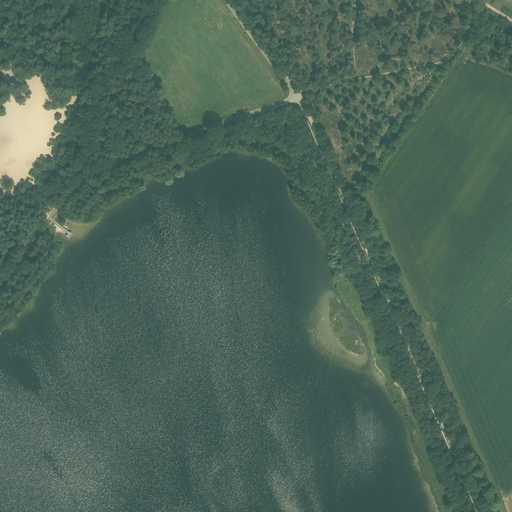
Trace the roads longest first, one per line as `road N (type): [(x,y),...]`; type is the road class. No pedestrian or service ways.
road 1 (unclassified): [(0,281),(92,167),(298,97),(225,0)]
road 2 (track): [(298,97),(479,509)]
